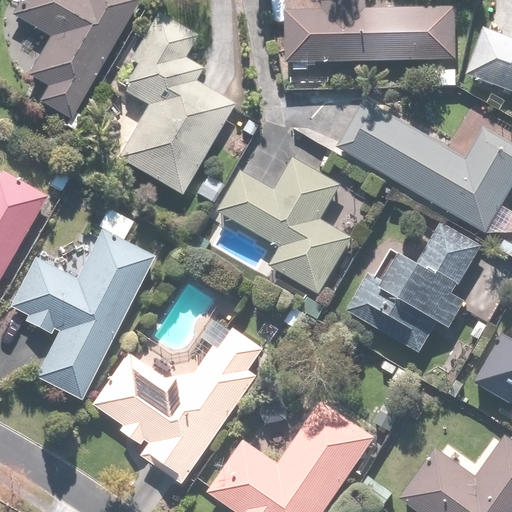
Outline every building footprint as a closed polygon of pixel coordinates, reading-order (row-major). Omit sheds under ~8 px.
[(66,126),(138,4),(131,0),(25,0),(12,23),(41,40),(18,79),(40,92),(33,106),(66,126)] [(282,14),(283,69),(454,67),(453,11),(282,14)] [(178,200),(231,105),(192,83),(198,72),(182,64),(195,40),(153,17),(111,92),(143,109),(112,164),(178,200)] [(511,45),(480,34),(465,79),(511,95),(511,45)] [(362,101),(333,150),(484,239),(511,190),(511,149),(482,131),(464,162),(362,101)] [(275,254),(266,268),(318,300),(353,243),(322,223),(342,191),(292,161),(271,195),(238,174),(212,215),(275,254)] [(0,273),(44,202),(0,174),(0,273)] [(367,276),(343,314),(420,356),(435,327),(447,334),(464,302),(453,296),(479,250),(437,227),(414,268),(387,254),(373,279),(367,276)] [(76,406),(150,262),(97,234),(72,282),(31,261),(5,312),(23,321),(20,326),(50,341),(29,382),(76,406)] [(212,352),(193,382),(171,384),(131,357),(95,411),(122,429),(116,437),(137,451),(141,445),(149,451),(144,459),(185,486),(256,379),(245,372),(261,347),(231,328),(214,353),(212,352)] [(511,339),(500,333),(468,388),(511,413),(503,427),(511,432),(511,339)] [(225,511),(324,511),(374,440),(321,403),(276,468),(242,445),(206,498),(225,511)] [(402,415),(385,404),(373,423),(390,434),(402,415)] [(434,450),(397,502),(411,511),(511,511),(511,447),(503,441),(476,480),(434,450)]
